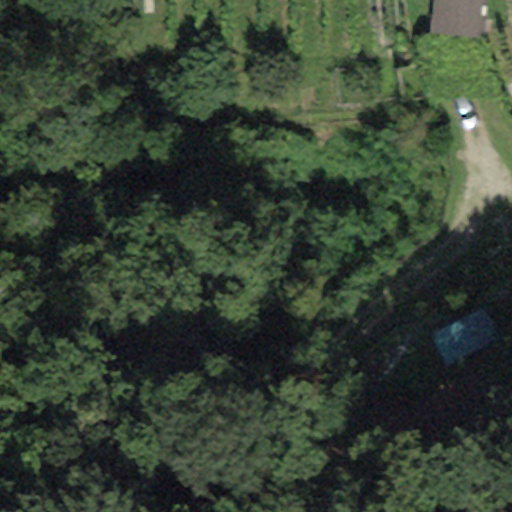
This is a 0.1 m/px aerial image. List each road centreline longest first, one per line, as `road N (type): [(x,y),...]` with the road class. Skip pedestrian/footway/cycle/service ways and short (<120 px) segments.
road 1 (track): [(279,511),(335,346),(471,198),(455,73)]
road 2 (track): [(303,511),(337,470),(511,353)]
